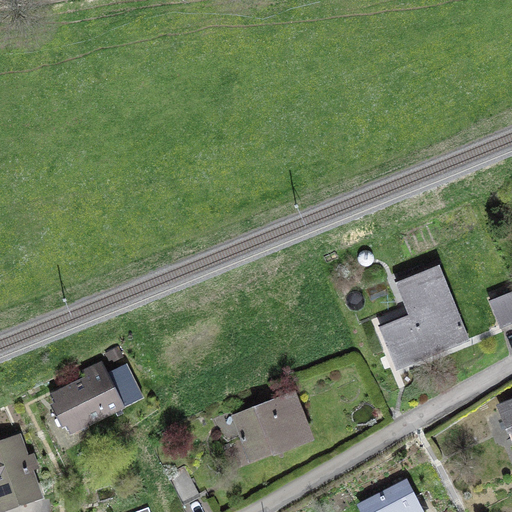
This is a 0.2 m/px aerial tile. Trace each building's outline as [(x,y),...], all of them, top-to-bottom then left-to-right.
[(418,337),(426,356),(467,339),(437,265),(396,281),(410,315),(380,327),(389,349),(418,337)] [(511,291),(490,300),(500,326),(511,320),(511,291)] [(87,379),(53,395),(57,404),(53,406),(62,426),(67,423),(71,432),(122,407),(117,397),(127,392),(132,384),(128,375),(124,374),(108,380),(100,363),(84,372),(87,379)] [(242,441),(245,440),(250,454),(272,445),(274,451),(308,438),(292,396),(236,418),(243,437),(241,438),(242,441)] [(511,402),(500,407),(509,430),(511,428),(511,402)] [(18,439),(0,445),(0,508),(37,496),(18,439)] [(184,465),(167,474),(181,503),(198,494),(184,465)] [(419,511),(405,483),(361,506),(363,511),(419,511)] [(109,511),(102,491),(88,497),(93,511),(109,511)]
